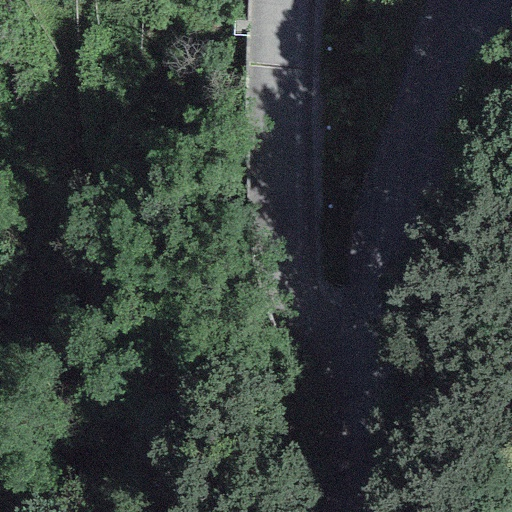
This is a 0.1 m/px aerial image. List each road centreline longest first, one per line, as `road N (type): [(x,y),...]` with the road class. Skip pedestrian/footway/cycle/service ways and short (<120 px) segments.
road 1 (residential): [(374,362),(330,348),(305,324),(286,280),(279,0)]
road 2 (residential): [(374,362),(407,182),(439,70),(476,0)]
road 3 (residential): [(353,511),(374,362)]
